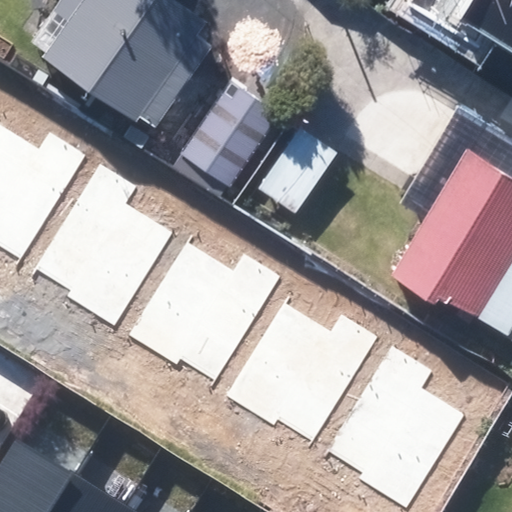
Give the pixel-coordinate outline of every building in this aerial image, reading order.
[(140,111),(154,120),(211,41),(194,29),(205,13),(187,0),(59,0),(31,39),(135,115),(140,111)] [(511,55),(511,0),(473,0),(459,23),(511,55)] [(182,151),(229,185),(280,112),(232,78),(182,151)] [(511,138),(479,119),(388,272),(431,297),(435,290),(482,317),(511,266),(511,138)] [(38,147),(0,123),(0,244),(22,259),(89,154),(49,130),(38,147)] [(237,201),(265,219),(278,202),(293,212),(337,149),(300,124),(259,185),(252,179),(237,201)] [(114,324),(171,233),(126,204),(137,186),(100,164),(36,269),(71,291),(68,296),(114,324)] [(214,379),(278,276),(244,255),(234,271),(187,241),(129,334),(177,364),(181,359),(214,379)] [(329,330),(285,302),(226,394),(274,425),(278,418),(314,441),(381,336),(341,311),(329,330)] [(406,505),(462,414),(421,389),(433,370),(392,345),(327,451),(362,472),(359,477),(406,505)] [(0,511),(50,511),(74,474),(14,438),(0,460),(0,511)] [(120,511),(124,506),(74,474),(50,511),(120,511)]
